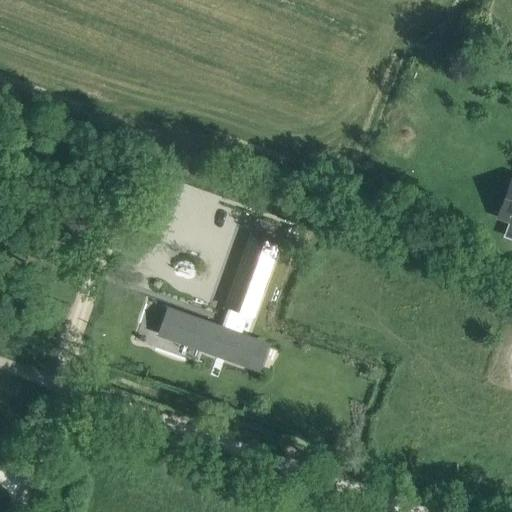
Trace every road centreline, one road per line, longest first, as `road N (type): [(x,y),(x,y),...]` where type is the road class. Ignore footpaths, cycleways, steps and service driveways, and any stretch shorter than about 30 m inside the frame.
road 1 (track): [(18,511),(59,406),(77,398),(408,511)]
road 2 (track): [(108,244),(53,385)]
